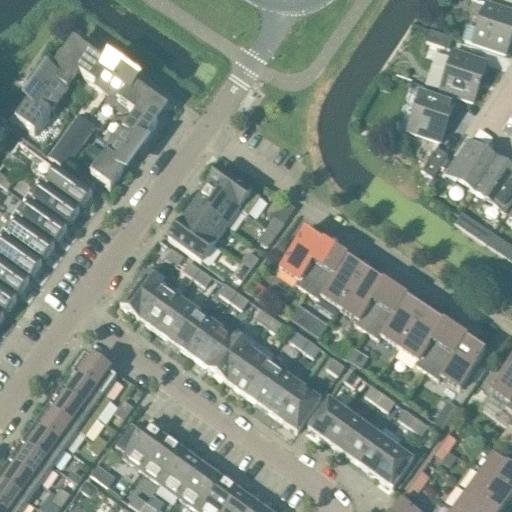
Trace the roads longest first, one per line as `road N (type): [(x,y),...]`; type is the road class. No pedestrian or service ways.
road 1 (residential): [(511,346),(206,134)]
road 2 (residential): [(334,511),(327,498),(72,321)]
road 3 (residential): [(72,321),(206,134)]
road 4 (residential): [(206,134),(292,2)]
road 5 (residential): [(0,422),(72,321)]
